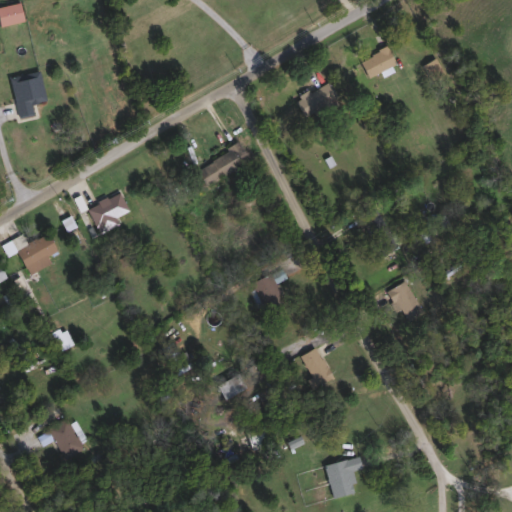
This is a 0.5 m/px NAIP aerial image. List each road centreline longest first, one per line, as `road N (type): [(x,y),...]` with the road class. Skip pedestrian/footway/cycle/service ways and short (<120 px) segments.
road 1 (residential): [(0,216),(371,0)]
road 2 (residential): [(440,449),(239,79)]
